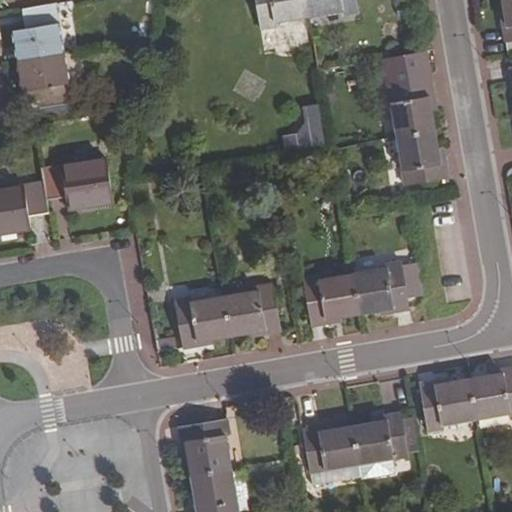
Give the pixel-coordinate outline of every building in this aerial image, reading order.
[(255,0),(261,29),(277,26),(276,22),(309,17),(306,0),(255,0)] [(359,11),(357,0),(306,0),(309,17),(342,11),(343,15),(359,11)] [(501,18),(506,42),(511,40),(511,0),(502,0),(505,17),(501,18)] [(18,61),(63,53),(54,4),(22,9),(26,29),(13,31),(18,61)] [(397,137),(436,131),(432,106),(436,105),(426,51),(383,59),(397,137)] [(71,103),(63,53),(18,61),(27,110),(71,103)] [(73,115),(71,103),(27,110),(29,122),(73,115)] [(308,121),(320,118),(318,104),(305,107),(308,121)] [(124,127),(134,127),(136,112),(125,111),(124,127)] [(300,148),(325,143),(320,118),(308,121),(298,135),(300,148)] [(440,155),(436,131),(397,137),(405,185),(448,179),(444,155),(440,155)] [(288,150),(300,148),(298,135),(285,138),(288,150)] [(105,157),(40,169),(43,182),(46,201),(67,198),(69,210),(113,202),(105,157)] [(43,182),(0,189),(0,235),(1,235),(15,232),(30,230),(28,217),(49,214),(46,201),(43,182)] [(15,232),(1,235),(2,241),(16,239),(15,232)] [(386,313),(410,309),(401,261),(385,264),(385,268),(353,274),(360,314),(385,309),(386,313)] [(303,278),(311,326),(335,322),(335,318),(360,314),(353,274),(320,280),(320,275),(303,278)] [(257,335),(281,331),(272,283),(256,286),(256,290),(224,296),(231,336),(256,331),(257,335)] [(174,300),(182,348),(206,344),(206,340),(231,336),(224,296),(191,302),(191,297),(174,300)] [(511,417),(511,367),(494,371),(495,375),(470,380),(476,419),(509,413),(510,417),(511,417)] [(444,380),(419,384),(427,432),(444,429),(443,425),(476,419),(470,380),(444,384),(444,380)] [(402,418),(401,413),(377,417),(378,421),(353,425),(359,465),(393,459),(404,457),(409,456),(409,453),(402,418)] [(402,418),(409,453),(418,451),(412,417),(402,418)] [(227,419),(179,427),(183,451),(187,451),(191,477),(231,470),(226,436),(230,436),(227,419)] [(327,426),(302,430),(309,473),(321,471),(326,471),(359,465),(353,425),(327,430),(327,426)] [(393,459),(359,465),(361,478),(361,479),(396,473),(393,459)] [(321,471),(309,473),(312,486),(361,478),(359,465),(326,471),(321,471)] [(238,511),(231,470),(191,477),(197,511),(238,511)]
